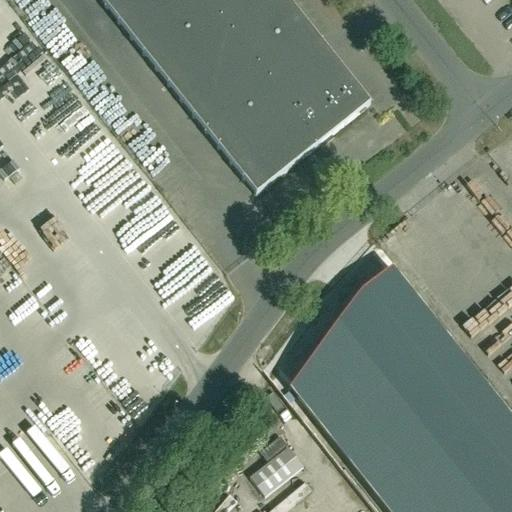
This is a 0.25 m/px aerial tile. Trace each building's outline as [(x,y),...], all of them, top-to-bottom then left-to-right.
[(369,106),(284,0),(97,0),(255,197),(369,106)] [(269,196),(261,202),(270,213),(278,207),(269,196)] [(290,392),(328,441),(385,511),(511,511),(511,423),(449,344),(391,272),(361,296),(290,392)] [(463,299),(449,304),(456,322),(470,317),(463,299)] [(264,500),(303,470),(288,450),(249,481),(264,500)] [(279,511),(316,511),(327,503),(313,485),(279,511)]
